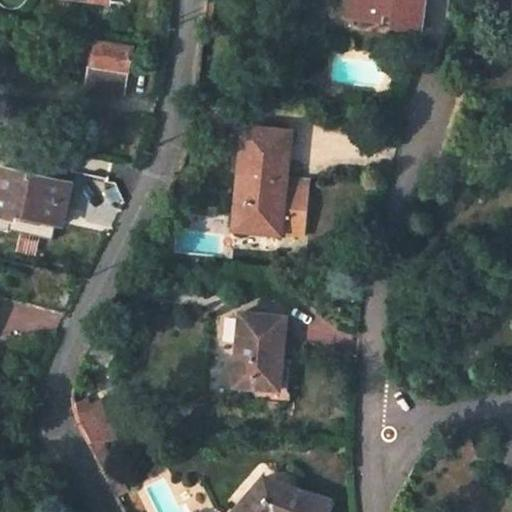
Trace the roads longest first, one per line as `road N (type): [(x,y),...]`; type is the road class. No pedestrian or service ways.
road 1 (unclassified): [(104,511),(53,406),(67,351),(155,173),(182,68),(187,0)]
road 2 (residential): [(375,511),(375,323),(405,171),(429,108)]
road 3 (unknown): [(155,173),(0,139)]
